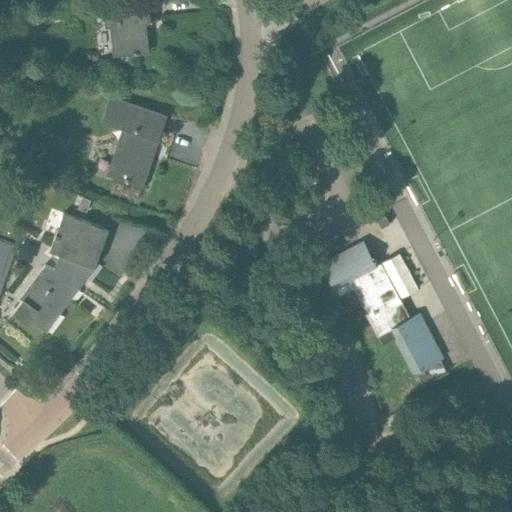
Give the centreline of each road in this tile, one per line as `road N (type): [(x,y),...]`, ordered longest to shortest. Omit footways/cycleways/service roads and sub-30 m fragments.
road 1 (tertiary): [(35,431),(89,379),(157,291),(222,173)]
road 2 (unclassified): [(347,426),(319,336),(275,245),(222,173)]
road 3 (tertiary): [(222,173),(242,117),(250,26)]
